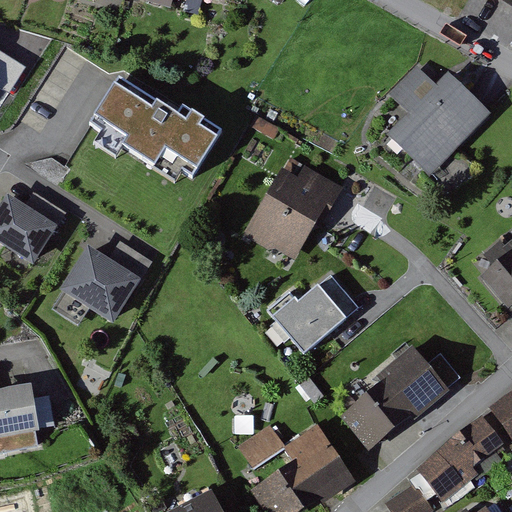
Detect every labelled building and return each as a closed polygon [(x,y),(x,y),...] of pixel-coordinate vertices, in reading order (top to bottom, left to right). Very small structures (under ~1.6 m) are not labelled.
[(395,137),(432,176),(494,117),(457,79),(442,93),(423,72),(395,98),(415,119),(395,137)] [(87,131),(179,191),(186,181),(193,186),(220,145),(121,80),(87,131)] [(296,166),(252,242),(298,268),(342,193),(296,166)] [(0,229),(0,242),(43,269),(65,235),(16,204),(0,229)] [(96,253),(71,296),(124,327),(149,284),(96,253)] [(511,254),(481,281),(510,315),(511,312),(511,254)] [(339,276),(275,315),(300,356),(364,317),(339,276)] [(382,382),(341,416),(369,450),(414,413),(418,417),(450,390),(448,388),(428,365),(412,346),(377,376),(382,382)] [(428,365),(448,388),(454,383),(460,378),(441,354),(428,365)] [(0,396),(0,444),(47,436),(39,390),(0,396)] [(511,401),(493,416),(511,440),(511,401)] [(508,449),(486,423),(423,476),(429,483),(387,508),(389,511),(443,511),(485,487),(477,475),(508,449)] [(299,469),(261,494),(273,511),(313,511),(357,484),(323,432),(289,454),(299,469)] [(222,511),(211,490),(170,511),(222,511)]
